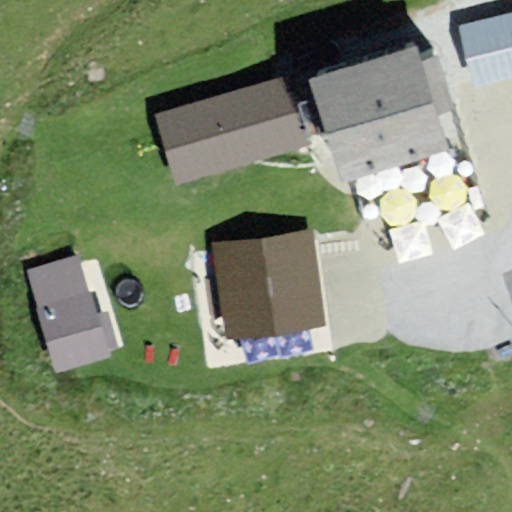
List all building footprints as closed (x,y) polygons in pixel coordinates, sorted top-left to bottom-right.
[(511,16),(463,29),(477,80),(511,70),(511,16)] [(319,79),(350,176),(441,147),(410,50),(319,79)] [(280,83),(159,118),(176,177),(297,143),(280,83)] [(221,248),(237,336),(333,318),(317,231),(221,248)] [(32,274),(68,372),(114,355),(78,257),(32,274)]
